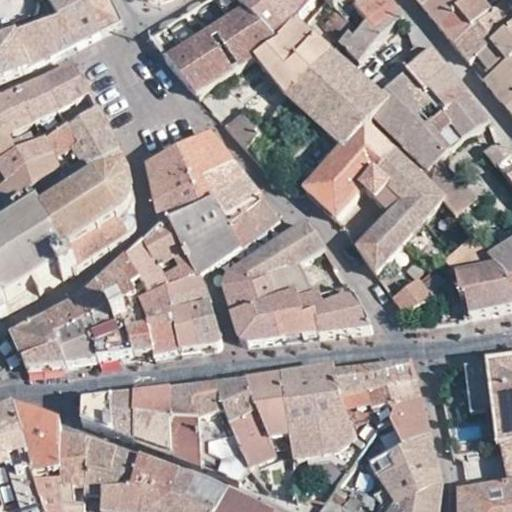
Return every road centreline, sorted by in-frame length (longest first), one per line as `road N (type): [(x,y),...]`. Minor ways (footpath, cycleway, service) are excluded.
road 1 (residential): [(8,391),(55,406),(78,433),(280,511)]
road 2 (residential): [(133,30),(158,71),(279,205),(306,217)]
road 3 (residential): [(0,333),(76,292),(144,237),(139,171)]
road 4 (residential): [(8,391),(236,371)]
road 5 (residential): [(236,371),(214,286),(306,217)]
road 6 (residential): [(399,0),(511,131)]
road 7 (residential): [(236,371),(405,352)]
road 8 (residential): [(306,217),(328,231),(405,352)]
road 9 (residential): [(449,511),(450,484),(419,351)]
road 10 (residential): [(0,93),(133,30)]
